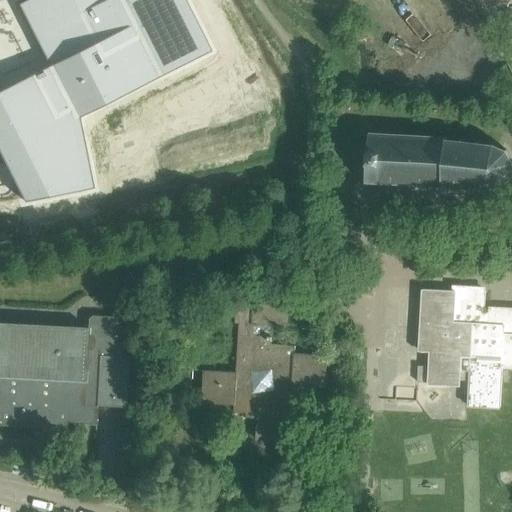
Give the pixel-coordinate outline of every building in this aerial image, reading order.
[(182,0),(28,0),(18,5),(50,67),(77,118),(208,51),(182,0)] [(50,67),(0,91),(0,155),(23,202),(91,188),(77,118),(50,67)] [(473,190),(486,192),(486,194),(489,195),(489,192),(500,189),(502,192),(505,189),(502,187),(508,180),(511,181),(511,180),(511,177),(510,177),(511,167),(511,166),(511,163),(510,164),(506,157),(508,154),(505,152),(503,154),(494,149),(494,146),(491,146),(490,148),(477,147),(477,144),(475,144),(475,147),(461,145),(462,143),(459,143),(459,145),(446,144),(447,139),(444,139),(444,141),(432,140),(432,138),(429,137),(429,140),(417,139),(417,136),(415,136),(414,138),(402,137),(402,135),(401,135),(400,135),(400,137),(388,136),(388,133),(386,133),(385,136),(373,135),(373,132),(371,132),(370,134),(367,134),(367,136),(370,137),(366,181),(363,181),(363,183),(366,183),(366,186),(368,186),(368,184),(381,185),(381,187),(383,187),(383,185),(395,186),(395,189),(397,189),(398,186),(410,187),(410,190),(412,190),(412,188),(425,189),(424,191),(427,191),(427,189),(440,190),(439,193),(442,193),(442,188),(455,189),(455,191),(457,191),(457,189),(471,190),(470,192),(473,193),(473,190)] [(389,306),(384,344),(406,347),(416,348),(421,310),(389,306)] [(511,307),(483,311),(487,349),(497,348),(511,346),(511,307)] [(421,310),(416,348),(426,349),(451,352),(451,314),(421,310)] [(483,311),(451,314),(451,352),(476,350),(487,349),(483,311)] [(406,347),(405,358),(415,359),(416,348),(406,347)] [(416,348),(415,359),(425,360),(426,349),(416,348)] [(497,348),(487,349),(488,360),(498,358),(497,348)] [(487,349),(476,350),(477,361),(488,360),(487,349)] [(6,372),(0,373),(0,384),(3,384),(9,383),(6,372)] [(143,372),(131,374),(132,382),(144,381),(143,372)] [(131,374),(118,375),(119,384),(132,382),(131,374)] [(166,376),(164,385),(176,388),(178,379),(166,376)] [(97,378),(85,380),(86,388),(98,387),(97,378)] [(178,379),(176,388),(188,391),(190,382),(178,379)] [(85,380),(72,381),(73,390),(86,388),(85,380)] [(208,387),(206,395),(218,398),(220,390),(208,387)] [(379,387),(376,399),(383,401),(386,389),(379,387)] [(386,389),(383,401),(391,402),(394,391),(386,389)] [(220,390),(218,398),(230,401),(232,393),(220,390)] [(394,391),(391,402),(398,404),(401,393),(394,391)] [(401,393),(398,404),(399,404),(406,406),(409,395),(401,393)] [(362,395),(354,426),(391,435),(393,426),(399,404),(398,404),(391,402),(383,401),(376,399),(362,395)] [(250,397),(248,406),(260,409),(262,400),(250,397)] [(262,400),(260,409),(272,412),(274,403),(262,400)] [(59,405),(51,438),(73,444),(81,410),(59,405)] [(81,410),(73,444),(94,449),(102,416),(81,410)] [(102,416),(94,449),(115,454),(123,421),(102,416)] [(123,421),(115,454),(136,459),(144,426),(123,421)] [(144,426),(136,459),(157,465),(165,431),(144,426)] [(354,426),(346,457),(383,466),(389,445),(391,435),(354,426)] [(393,426),(391,435),(402,438),(404,429),(393,426)] [(165,431),(157,465),(178,470),(186,437),(165,431)] [(391,435),(389,445),(399,447),(402,438),(391,435)] [(186,437),(178,470),(199,475),(207,442),(186,437)] [(207,442),(199,475),(220,480),(228,447),(207,442)] [(228,447),(220,480),(240,486),(249,452),(228,447)] [(249,452),(240,486),(263,491),(271,458),(249,452)] [(346,457),(339,488),(375,497),(378,488),(383,466),(346,457)] [(338,488),(332,511),(371,511),(375,497),(338,488)] [(378,488),(375,497),(386,500),(388,490),(378,488)] [(375,497),(373,507),(384,509),(386,500),(375,497)]
